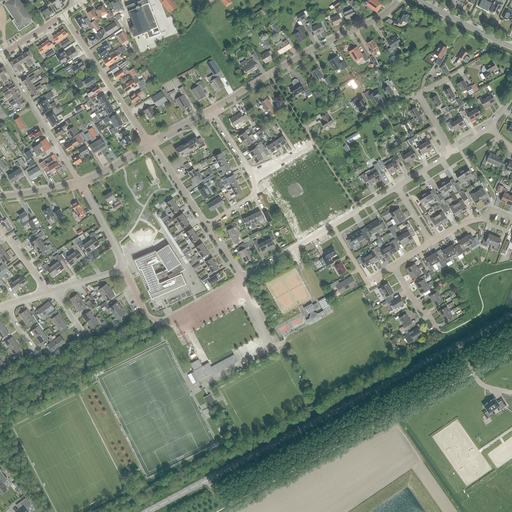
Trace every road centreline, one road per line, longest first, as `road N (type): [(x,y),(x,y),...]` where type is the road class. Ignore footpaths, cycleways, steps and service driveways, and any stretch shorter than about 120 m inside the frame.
road 1 (secondary): [(146,511),(511,313)]
road 2 (residential): [(210,111),(397,0)]
road 3 (residential): [(148,143),(62,15)]
road 4 (residential): [(79,182),(1,55)]
